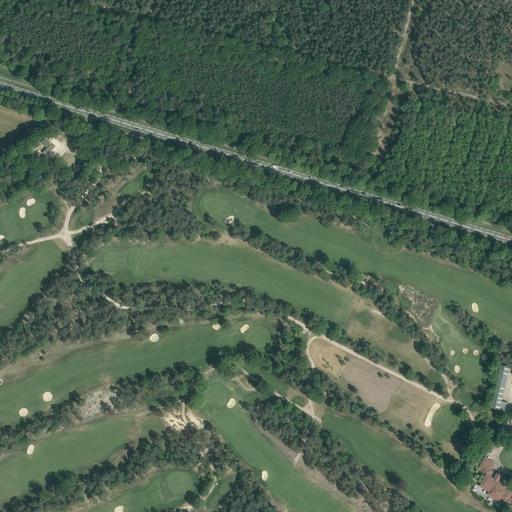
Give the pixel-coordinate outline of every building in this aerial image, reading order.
[(42,153),(46,156),(54,148),(51,144),(42,153)] [(501,365),(498,375),(507,377),(509,367),(501,365)] [(491,408),(501,410),(506,412),(508,403),(502,401),(505,386),(496,384),(491,408)] [(459,458),(460,459),(462,460),(464,462),(467,457),(463,453),(459,458)] [(487,499),(491,493),(492,494),(492,495),(498,499),(499,498),(500,499),(500,498),(511,505),(511,496),(511,497),(511,496),(511,491),(506,488),(507,487),(498,481),(502,476),(498,473),(495,477),(491,475),(493,471),(491,470),(493,467),(492,466),(494,462),(485,457),(479,468),(483,471),(482,472),(486,475),(480,486),(476,483),(472,490),(487,499)]
